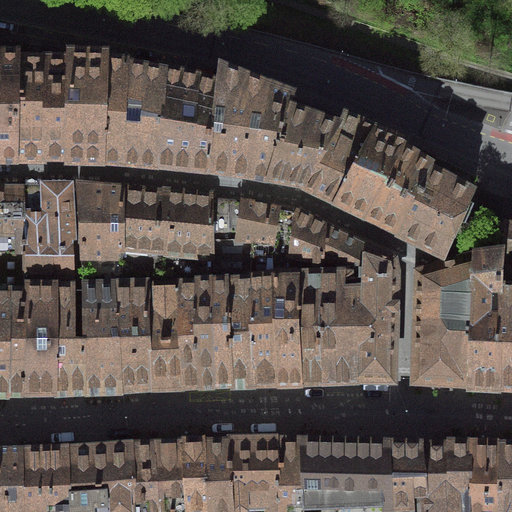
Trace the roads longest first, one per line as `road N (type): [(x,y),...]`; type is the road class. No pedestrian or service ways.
road 1 (residential): [(0,174),(88,173),(281,195),(401,247),(408,259),(402,411)]
road 2 (tertiary): [(511,155),(256,45),(17,0)]
road 3 (residential): [(402,411),(0,420)]
